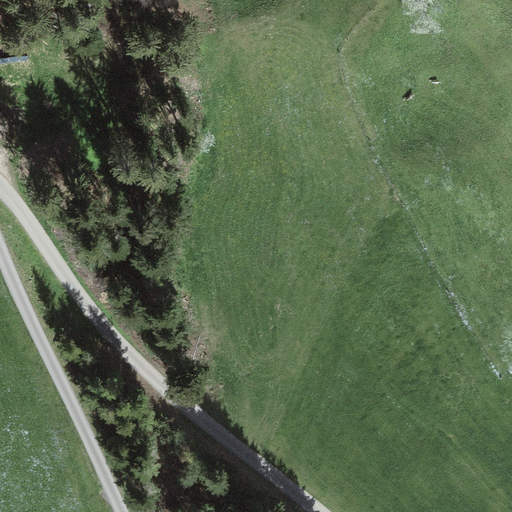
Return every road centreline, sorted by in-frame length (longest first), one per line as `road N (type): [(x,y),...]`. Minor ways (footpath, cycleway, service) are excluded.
road 1 (track): [(0,173),(330,511)]
road 2 (track): [(124,511),(0,247)]
